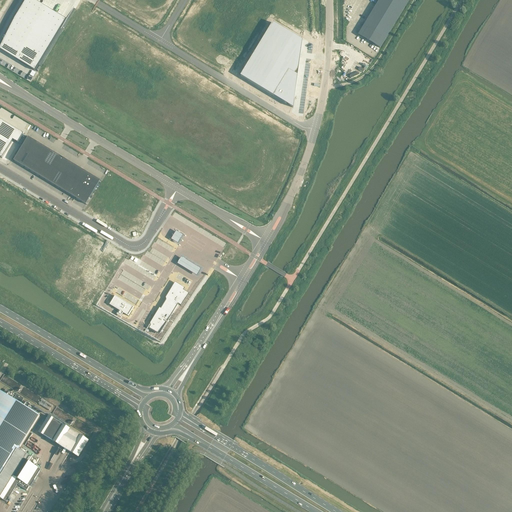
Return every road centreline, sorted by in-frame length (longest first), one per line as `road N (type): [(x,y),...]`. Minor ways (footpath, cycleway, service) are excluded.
road 1 (unclassified): [(0,167),(133,246),(162,213)]
road 2 (tertiary): [(11,87),(174,185)]
road 3 (unclassified): [(160,39),(315,128)]
road 4 (primary): [(338,511),(202,427)]
road 5 (primary): [(128,383),(0,307)]
road 6 (primary): [(189,435),(317,511)]
road 7 (primary): [(0,321),(121,394)]
road 8 (track): [(414,0),(369,71),(324,86)]
road 9 (unclassified): [(315,128),(331,0)]
